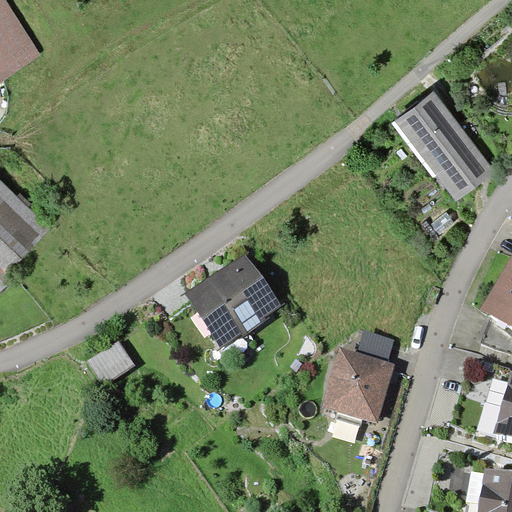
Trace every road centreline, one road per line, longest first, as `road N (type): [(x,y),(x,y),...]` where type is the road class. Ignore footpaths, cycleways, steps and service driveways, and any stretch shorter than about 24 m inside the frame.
road 1 (residential): [(0,355),(128,296),(286,185),(478,21),(511,3)]
road 2 (residential): [(511,187),(449,286),(393,511)]
